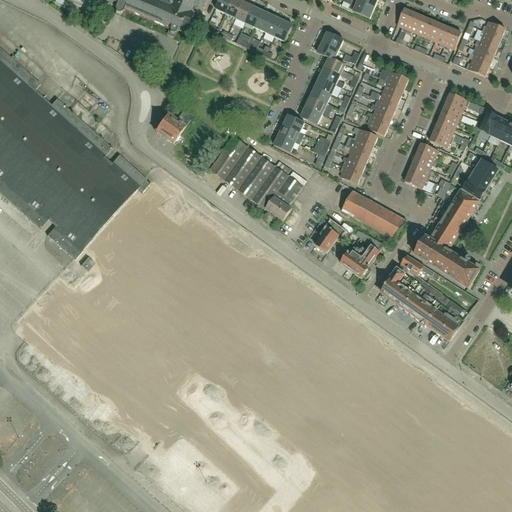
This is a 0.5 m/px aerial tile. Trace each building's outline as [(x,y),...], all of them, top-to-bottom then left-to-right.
[(194,0),(100,0),(100,2),(115,8),(115,10),(115,12),(116,14),(118,15),(119,15),(121,15),(122,14),(124,12),(124,11),(139,16),(170,29),(168,34),(175,37),(177,32),(178,33),(179,31),(185,33),(193,14),(189,13),(194,0)] [(226,15),(233,0),(220,0),(216,11),(226,15)] [(236,20),(244,3),(236,0),(233,0),(226,15),(236,20)] [(372,16),(375,10),(358,2),(353,0),(350,5),(349,10),(354,12),(353,13),(370,20),(372,16)] [(375,9),(378,0),(358,0),(358,2),(375,10),(375,9)] [(246,25),(253,8),(244,3),(236,20),(246,25)] [(255,29),(263,13),(253,8),(246,25),(255,29)] [(403,41),(407,33),(415,14),(406,10),(398,27),(403,29),(402,32),(400,31),(397,38),(398,39),(396,43),(401,45),(403,41)] [(265,34),(273,17),(263,13),(255,29),(265,34)] [(417,35),(425,18),(415,14),(407,33),(412,35),(413,33),(417,35)] [(275,38),(283,22),(273,17),(265,34),(275,38)] [(426,41),(434,22),(425,18),(417,35),(422,37),(421,39),(426,41)] [(285,43),(293,27),(292,26),(283,22),(275,38),(285,43)] [(436,43),(443,26),(434,22),(426,41),(430,44),(431,41),(436,43)] [(501,40),(505,30),(489,23),(487,28),(485,27),(483,32),(501,40)] [(219,30),(214,28),(209,25),(207,30),(217,35),(219,30)] [(445,50),(453,30),(443,26),(436,43),(440,45),(439,47),(445,50)] [(470,37),(474,28),(469,26),(465,35),(470,37)] [(445,50),(449,52),(450,49),(455,51),(463,35),(453,30),(445,50)] [(498,49),(501,40),(483,32),(480,37),(483,38),(481,42),(498,49)] [(339,52),(344,42),(327,34),(323,44),(339,52)] [(465,47),(468,41),(470,37),(465,35),(464,39),(461,45),(465,47)] [(287,47),(295,52),(300,45),(292,40),(287,47)] [(494,59),(498,49),(481,42),(479,47),(477,46),(475,51),(494,59)] [(322,56),(329,60),(335,62),(339,52),(323,44),(318,54),(322,56)] [(0,194),(32,223),(40,230),(48,221),(55,227),(47,237),(79,265),(149,185),(146,182),(147,181),(119,156),(111,165),(104,159),(112,150),(57,100),(51,106),(35,91),(40,85),(32,78),(0,49),(0,194)] [(490,68),(494,59),(475,51),(472,56),(475,57),(473,61),(490,68)] [(341,77),(346,67),(335,62),(329,60),(325,69),(341,77)] [(486,78),(490,68),(473,61),(471,66),(468,65),(466,69),(486,78)] [(373,70),(364,66),(360,65),(357,70),(362,72),(362,71),(371,75),(373,70)] [(341,77),(325,69),(320,79),(336,87),(341,89),(343,89),(345,85),(339,82),(341,77)] [(385,82),(405,91),(409,81),(392,74),(390,79),(387,78),(385,82)] [(320,79),(315,89),(332,97),(336,87),(320,79)] [(401,100),(404,91),(405,91),(385,82),(383,88),(385,89),(384,93),(401,100)] [(310,99),(327,107),(332,97),(315,89),(310,99)] [(397,110),(401,100),(384,93),(382,97),(379,96),(377,101),(397,110)] [(467,109),(470,103),(450,95),(446,105),(463,112),(465,108),(467,109)] [(306,108),(306,109),(322,117),(327,107),(310,99),(306,108)] [(393,119),(397,110),(377,101),(375,106),(373,105),(371,110),(376,112),(393,119)] [(461,117),(463,112),(446,105),(442,114),(462,122),(463,118),(461,117)] [(318,127),(322,117),(306,109),(301,119),(318,127)] [(173,145),(193,118),(184,111),(176,122),(167,116),(155,132),(173,145)] [(389,128),(393,119),(376,112),(374,116),(371,115),(369,120),(389,128)] [(459,128),(462,122),(442,114),(438,124),(455,131),(457,127),(459,128)] [(491,137),(499,119),(488,114),(480,132),(491,137)] [(300,135),(304,136),(308,127),(305,125),(305,124),(288,116),(283,127),(300,135)] [(500,142),(509,124),(499,119),(491,137),(500,142)] [(384,138),(389,128),(369,120),(367,125),(369,126),(367,131),(384,138)] [(335,135),(339,124),(335,122),(330,132),(335,135)] [(453,136),(455,131),(438,124),(434,133),(453,141),(455,137),(453,136)] [(510,146),(511,142),(511,125),(509,124),(500,142),(510,146)] [(299,146),(304,136),(300,135),(283,127),(279,136),(296,144),(299,146)] [(374,148),(378,139),(355,129),(353,134),(357,135),(355,140),(374,148)] [(451,147),(453,141),(434,133),(430,143),(447,150),(449,146),(451,147)] [(334,138),(329,135),(324,146),(329,148),(334,138)] [(296,144),(279,136),(274,147),(295,156),(297,152),(293,150),(296,145),(296,144)] [(370,158),(374,148),(355,140),(350,138),(346,147),(351,149),(351,150),(370,158)] [(307,183),(293,173),(289,178),(234,139),(210,172),(266,211),(283,223),(292,210),(288,208),(292,202),(293,203),(307,183)] [(346,147),(339,144),(335,143),(333,149),(331,152),(335,154),(337,150),(348,155),(351,156),(349,160),(366,167),(370,158),(351,150),(351,149),(346,147)] [(327,153),(329,148),(324,146),(319,144),(315,154),(320,156),(325,158),(327,153)] [(438,153),(423,146),(421,145),(417,155),(436,163),(438,158),(436,157),(438,153)] [(334,158),(335,154),(331,152),(327,162),(331,164),(334,158)] [(296,155),(293,161),(299,164),(302,158),(296,155)] [(434,168),(436,163),(417,155),(413,165),(430,172),(432,167),(434,168)] [(324,167),(327,163),(323,161),(325,158),(320,156),(318,161),(315,166),(317,167),(315,170),(322,174),(324,167)] [(362,177),(366,167),(349,160),(347,165),(345,164),(343,169),(362,177)] [(476,171),(493,182),(499,172),(482,161),(476,171)] [(428,176),(430,172),(413,165),(409,174),(428,182),(430,177),(428,176)] [(358,186),(362,177),(343,169),(340,174),(343,175),(341,179),(358,186)] [(470,181),(486,191),(493,182),(476,171),(470,181)] [(426,187),(428,182),(409,174),(405,184),(422,191),(424,186),(426,187)] [(446,192),(452,182),(448,179),(446,183),(442,181),(438,187),(442,190),(446,192)] [(463,191),(480,201),(486,191),(470,181),(463,191)] [(442,190),(438,187),(434,196),(438,198),(442,190)] [(404,229),(403,228),(407,223),(406,222),(375,205),(353,193),(341,213),(394,242),(397,237),(398,237),(398,236),(403,229),(403,230),(404,229)] [(430,241),(426,239),(415,256),(468,290),(479,272),(453,256),(448,253),(467,222),(478,204),(461,193),(457,199),(454,204),(430,241)] [(341,240),(347,233),(325,217),(320,224),(326,228),(320,237),(322,238),(319,242),(319,243),(316,247),(315,247),(327,256),(328,255),(327,255),(330,251),(331,251),(330,250),(333,246),(334,247),(334,246),(337,242),(338,241),(337,241),(339,238),(341,240)] [(368,250),(367,251),(359,246),(352,256),(349,254),(348,255),(345,254),(339,262),(342,264),(341,265),(340,265),(341,265),(340,266),(341,266),(347,270),(347,271),(348,271),(354,275),(354,276),(355,276),(361,280),(361,281),(362,281),(363,280),(362,280),(363,279),(366,281),(372,273),(369,271),(370,270),(373,265),(372,265),(377,257),(378,258),(381,254),(380,254),(384,247),(358,233),(356,236),(366,244),(365,245),(367,247),(366,249),(368,250)] [(434,275),(407,257),(401,267),(418,278),(422,272),(432,279),(434,275)] [(404,311),(420,288),(397,271),(381,294),(404,311)] [(425,329),(427,327),(441,307),(446,299),(442,296),(437,303),(427,295),(428,294),(420,288),(404,311),(423,324),(421,327),(425,329)] [(459,329),(463,323),(456,318),(459,315),(451,309),(448,312),(441,307),(427,327),(450,343),(459,330),(459,329)] [(469,360),(500,380),(508,369),(476,349),(469,360)] [(105,429),(109,424),(103,419),(99,424),(105,429)]
